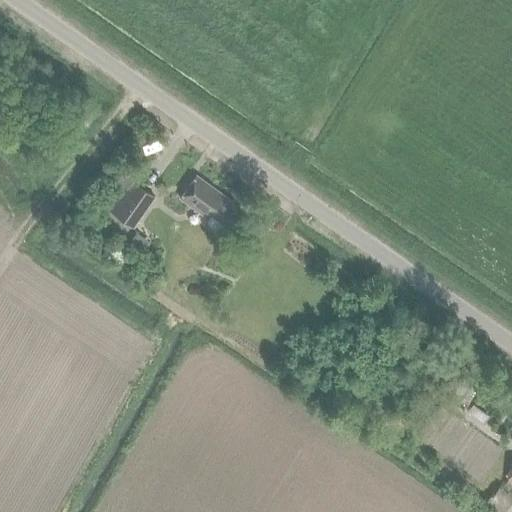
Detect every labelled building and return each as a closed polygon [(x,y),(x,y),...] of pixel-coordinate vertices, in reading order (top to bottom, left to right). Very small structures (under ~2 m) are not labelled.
[(182,196),(207,215),(210,216),(206,221),(208,225),(215,230),(218,229),(222,225),(224,226),(236,210),(230,206),(234,202),(197,176),(182,196)] [(103,210),(131,229),(153,197),(131,182),(126,189),(120,185),(103,210)] [(147,243),(134,234),(126,247),(138,255),(147,243)] [(380,375),(394,385),(393,386),(401,392),(410,380),(389,363),(380,375)] [(379,374),(368,388),(383,399),(393,386),(394,385),(380,375),(379,374)] [(477,389),(461,380),(451,398),(467,407),(477,389)] [(472,404),(466,412),(480,421),(486,413),(472,404)] [(423,435),(454,462),(480,434),(448,406),(423,435)] [(383,408),(378,423),(399,431),(404,415),(383,408)] [(511,474),(509,479),(502,488),(511,495),(511,474)] [(452,479),(448,488),(460,494),(464,486),(452,479)]
